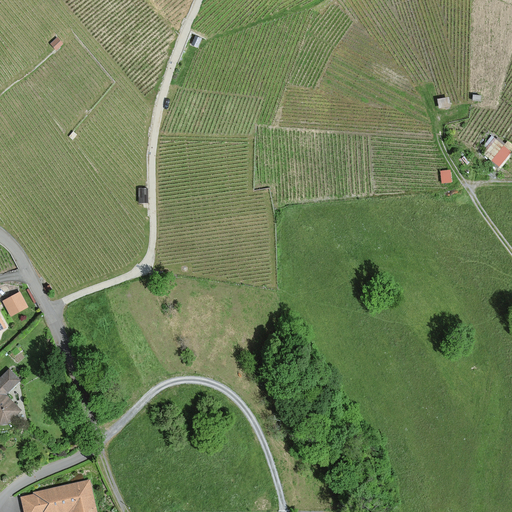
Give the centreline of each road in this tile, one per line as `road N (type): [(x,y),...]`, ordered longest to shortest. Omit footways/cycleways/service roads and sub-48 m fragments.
road 1 (unclassified): [(48,307),(137,271),(150,258),(153,139),(198,0)]
road 2 (residential): [(98,447),(48,307)]
road 3 (track): [(511,255),(437,134)]
